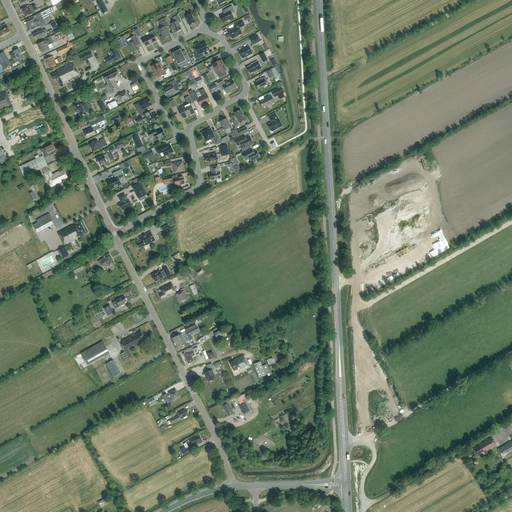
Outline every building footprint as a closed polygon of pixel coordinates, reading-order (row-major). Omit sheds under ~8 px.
[(25,17),(31,15),(33,14),(32,11),(34,10),(32,6),(30,8),(29,6),(27,7),(22,9),(25,17)] [(228,13),(220,17),(224,23),(230,20),(230,21),(234,19),(231,14),(235,12),(232,6),(226,10),(228,13)] [(27,20),(32,30),(40,26),(40,27),(47,24),(46,21),(51,18),(50,14),(52,13),(50,8),(33,17),(27,20)] [(189,26),(195,23),(191,14),(187,15),(185,11),(179,14),(182,20),(185,18),(189,26)] [(173,18),(175,22),(172,24),(176,33),(182,30),(179,23),(182,22),(178,15),(173,18)] [(170,28),(165,18),(159,21),(162,28),(159,30),(164,39),(170,36),(167,29),(170,28)] [(237,27),(228,32),(232,39),(242,34),(239,29),(245,26),(242,20),(235,24),(237,27)] [(0,26),(0,36),(9,32),(5,24),(0,26)] [(44,34),(47,32),(46,29),(42,31),(42,30),(33,34),(36,39),(39,38),(39,39),(45,36),(44,34)] [(142,40),(146,46),(156,41),(155,38),(158,37),(154,30),(149,33),(151,36),(142,40)] [(47,38),(48,40),(46,41),(45,41),(38,44),(42,53),(49,49),(48,46),(54,43),(54,42),(57,41),(55,35),(47,38)] [(250,39),(253,45),(261,41),(257,35),(250,39)] [(129,44),(133,53),(139,50),(137,45),(140,43),(136,36),(131,38),(132,42),(129,44)] [(209,49),(206,43),(200,46),(199,43),(195,45),(199,52),(194,55),(196,60),(204,56),(202,53),(209,49)] [(67,45),(57,50),(59,55),(69,50),(67,45)] [(248,46),(244,48),(239,51),(242,59),(252,53),(248,46)] [(117,48),(112,51),(114,55),(112,56),(114,62),(122,58),(117,48)] [(14,52),(10,54),(15,63),(19,61),(24,58),(19,49),(14,52)] [(185,60),(187,64),(191,62),(187,55),(183,57),(180,50),(173,54),(178,64),(185,60)] [(93,57),(91,51),(82,55),(85,61),(93,57)] [(11,65),(4,52),(0,54),(0,61),(6,71),(12,68),(10,66),(11,65)] [(264,52),(259,55),(263,63),(268,60),(264,52)] [(169,65),(174,62),(171,56),(165,59),(169,65)] [(54,65),(57,64),(62,62),(60,58),(55,60),(53,57),(51,58),(51,57),(45,60),(49,68),(54,66),(54,65)] [(218,58),(213,61),(214,63),(212,64),(215,70),(224,65),(221,60),(220,61),(218,58)] [(258,61),(253,64),(253,65),(247,68),(250,74),(254,72),(261,68),(258,61)] [(54,79),(57,78),(60,84),(63,83),(64,83),(79,75),(77,71),(76,71),(74,68),(76,68),(73,63),(56,71),(57,73),(52,75),(54,79)] [(152,67),(155,72),(163,68),(160,63),(152,67)] [(227,71),(224,65),(215,70),(219,79),(227,75),(225,71),(227,71)] [(196,66),(192,68),(197,77),(201,75),(196,66)] [(168,69),(164,71),(163,68),(155,72),(157,78),(163,75),(165,78),(171,75),(168,69)] [(184,73),(186,77),(188,76),(190,78),(193,77),(192,74),(190,70),(184,73)] [(266,72),(269,78),(275,76),(272,70),(266,72)] [(116,84),(117,84),(117,83),(117,82),(118,82),(117,81),(121,79),(118,72),(105,78),(113,94),(119,91),(116,84)] [(267,85),(266,83),(268,82),(265,77),(257,81),(258,82),(255,84),(258,89),(267,85)] [(172,94),(179,91),(178,91),(176,88),(178,86),(177,84),(175,80),(167,84),(169,84),(170,87),(163,90),(166,96),(172,93),(173,94),(172,94)] [(236,87),(233,81),(225,84),(224,81),(218,84),(221,90),(224,89),(226,92),(236,87)] [(209,88),(212,93),(218,89),(216,84),(209,88)] [(274,97),(278,96),(279,100),(285,97),(283,93),(284,93),(281,87),(272,92),(274,97)] [(201,96),(206,105),(211,102),(204,89),(199,91),(201,96)] [(193,91),(189,93),(194,103),(197,101),(201,107),(206,105),(201,96),(198,97),(196,93),(194,94),(193,91)] [(0,109),(11,105),(6,93),(6,92),(2,93),(0,93),(0,109)] [(128,97),(126,92),(118,95),(121,101),(128,97)] [(188,104),(184,106),(189,116),(195,113),(190,104),(193,103),(189,96),(185,98),(188,104)] [(275,103),(271,96),(265,98),(266,99),(260,102),(263,108),(266,106),(267,107),(275,103)] [(148,98),(139,103),(142,107),(137,110),(140,115),(145,112),(144,109),(152,105),(148,98)] [(98,103),(102,111),(106,108),(103,101),(98,103)] [(110,110),(118,106),(115,101),(107,104),(110,110)] [(81,117),(86,114),(86,113),(90,111),(89,109),(92,108),(90,104),(87,105),(86,103),(81,105),(81,104),(76,107),(75,107),(81,117)] [(189,116),(184,106),(179,109),(184,119),(189,116)] [(246,120),(243,114),(242,114),(240,110),(235,113),(237,117),(236,117),(240,124),(246,120)] [(154,115),(154,114),(152,115),(150,112),(144,115),(146,118),(143,120),(141,116),(135,119),(137,123),(143,120),(146,118),(149,124),(157,120),(157,119),(159,118),(156,114),(154,115)] [(282,126),(278,119),(275,113),(268,117),(271,121),(272,123),(268,125),(272,132),(282,126)] [(87,138),(98,134),(96,130),(105,126),(107,124),(103,114),(96,117),(98,120),(90,123),(92,128),(84,132),(86,135),(87,138)] [(218,123),(220,122),(222,126),(225,130),(231,127),(227,119),(227,118),(218,123)] [(126,121),(128,127),(134,124),(132,119),(126,121)] [(246,127),(238,131),(240,136),(248,131),(246,127)] [(148,133),(151,138),(154,136),(156,140),(165,135),(162,129),(156,132),(155,129),(148,133)] [(217,132),(217,133),(214,135),(210,129),(205,131),(204,131),(201,133),(203,136),(206,141),(212,138),(215,143),(221,140),(217,132)] [(137,148),(138,147),(142,145),(138,135),(132,137),(132,138),(137,148)] [(237,145),(240,144),(244,151),(239,153),(251,147),(250,145),(253,144),(250,137),(246,139),(244,135),(235,140),(237,145)] [(99,143),(98,140),(95,142),(90,144),(90,145),(93,151),(93,152),(97,150),(98,150),(101,149),(100,148),(103,147),(107,145),(105,139),(100,141),(101,142),(99,143)] [(159,154),(163,152),(165,156),(173,151),(170,145),(168,147),(166,143),(156,148),(159,154)] [(55,150),(53,145),(45,148),(41,150),(45,158),(49,156),(48,154),(55,150)] [(220,146),(222,156),(229,155),(227,145),(220,146)] [(105,151),(106,154),(104,156),(104,155),(100,157),(97,159),(99,165),(103,163),(104,163),(107,162),(106,160),(110,159),(110,160),(114,159),(111,152),(115,150),(114,147),(105,151)] [(154,155),(151,149),(142,154),(145,160),(154,155)] [(252,149),(248,151),(242,154),(245,160),(249,158),(252,164),(256,162),(255,159),(260,157),(257,151),(254,152),(252,149)] [(207,161),(208,161),(209,162),(218,160),(216,153),(207,155),(207,156),(205,157),(207,161)] [(41,168),(47,166),(43,156),(20,167),(24,176),(41,168)] [(240,163),(236,157),(231,159),(234,166),(240,163)] [(173,164),(175,173),(184,171),(182,162),(173,164)] [(52,175),(50,170),(49,171),(47,166),(41,168),(51,187),(57,184),(56,182),(62,179),(63,180),(67,178),(64,170),(59,172),(59,171),(52,175)] [(219,172),(218,166),(211,167),(212,173),(209,174),(211,181),(221,178),(220,172),(219,172)] [(110,190),(121,185),(119,180),(124,177),(121,170),(113,174),(114,173),(116,178),(107,182),(109,186),(108,186),(110,190)] [(174,179),(174,181),(170,182),(171,186),(173,188),(175,188),(176,188),(178,187),(179,185),(184,183),(183,177),(174,179)] [(132,187),(138,199),(139,199),(145,196),(139,183),(132,187)] [(34,184),(30,187),(32,192),(33,192),(34,191),(37,199),(37,200),(37,201),(41,199),(34,184)] [(121,201),(122,201),(122,203),(119,204),(123,211),(132,206),(128,200),(124,194),(119,197),(121,201)] [(37,233),(54,224),(49,216),(33,225),(37,233)] [(160,226),(162,231),(170,227),(167,222),(160,226)] [(65,245),(78,238),(77,237),(81,235),(80,234),(85,231),(81,224),(76,226),(76,225),(73,227),(73,225),(58,233),(65,245)] [(144,247),(155,241),(151,232),(139,238),(141,242),(137,244),(139,248),(143,246),(144,247)] [(62,259),(68,255),(64,247),(58,251),(62,259)] [(46,264),(58,258),(56,254),(44,259),(46,264)] [(105,258),(101,260),(98,262),(101,266),(104,265),(105,267),(109,265),(109,266),(115,263),(110,254),(104,257),(105,258)] [(75,274),(84,269),(81,264),(72,268),(75,274)] [(160,272),(152,275),(153,278),(152,278),(154,281),(155,281),(159,280),(160,281),(164,279),(163,277),(162,278),(162,277),(166,275),(167,277),(171,275),(167,268),(163,270),(164,271),(160,273),(160,272)] [(162,294),(159,295),(161,300),(166,297),(167,298),(176,294),(171,284),(160,289),(162,294)] [(194,296),(198,294),(194,285),(189,287),(194,296)] [(187,300),(183,291),(184,291),(183,289),(180,290),(180,292),(174,295),(179,304),(187,300)] [(120,307),(124,304),(124,303),(127,301),(124,296),(113,303),(116,309),(120,307)] [(114,313),(110,306),(104,309),(108,316),(114,313)] [(186,332),(188,336),(196,332),(195,329),(194,328),(196,327),(194,323),(184,328),(186,332)] [(215,334),(224,328),(222,325),(213,330),(215,334)] [(141,343),(141,342),(146,339),(141,332),(135,335),(135,334),(119,342),(125,352),(120,355),(124,362),(130,358),(126,352),(141,343)] [(177,350),(185,346),(184,343),(189,341),(188,341),(186,337),(187,337),(186,336),(184,333),(181,334),(181,335),(180,335),(171,339),(177,350)] [(107,341),(83,352),(89,364),(112,353),(107,341)] [(183,352),(184,354),(183,355),(188,364),(193,361),(191,357),(195,355),(194,354),(197,352),(196,351),(199,350),(197,348),(193,350),(191,348),(183,352)] [(206,359),(203,350),(198,352),(201,361),(206,359)] [(235,361),(230,363),(234,372),(240,369),(248,366),(243,355),(234,359),(235,361)] [(108,363),(115,377),(123,373),(116,359),(108,363)] [(260,362),(253,364),(259,378),(266,375),(260,362)] [(212,370),(214,369),(212,364),(206,366),(209,371),(205,373),(209,382),(215,379),(212,370)] [(180,397),(179,396),(179,395),(178,394),(178,393),(176,390),(172,392),(171,392),(170,392),(170,393),(169,393),(171,397),(169,398),(167,394),(163,396),(168,404),(171,402),(171,401),(173,400),(180,397)] [(147,400),(150,406),(157,403),(153,396),(147,400)] [(248,403),(248,402),(239,406),(243,414),(253,409),(250,403),(250,402),(248,403)] [(232,411),(235,410),(234,406),(231,407),(229,404),(222,407),(224,410),(227,416),(234,413),(232,411)] [(178,416),(169,420),(172,425),(181,420),(180,419),(186,416),(186,415),(189,414),(187,410),(185,411),(184,410),(177,413),(178,416)] [(189,447),(192,445),(195,444),(196,445),(203,442),(199,434),(195,436),(189,439),(189,441),(186,442),(189,447)] [(497,446),(491,437),(479,444),(480,445),(473,449),(478,456),(484,452),(485,454),(497,446)] [(503,458),(511,452),(511,440),(498,449),(503,458)] [(184,455),(190,452),(187,447),(185,448),(185,447),(180,449),(184,455)] [(98,502),(101,507),(108,503),(105,498),(98,502)]
